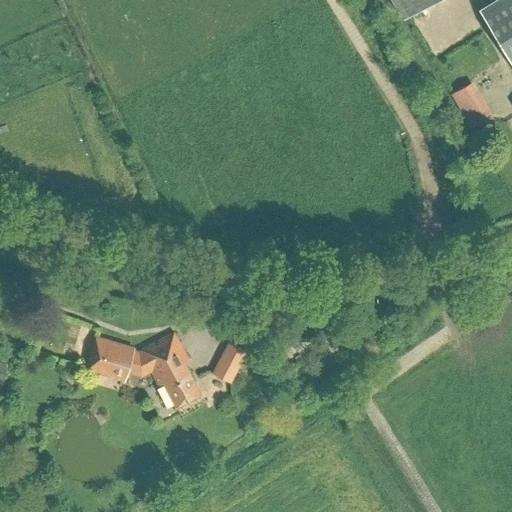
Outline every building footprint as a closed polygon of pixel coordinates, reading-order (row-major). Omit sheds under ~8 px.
[(433,0),(389,0),(402,19),(433,0)] [(511,0),(493,0),(479,9),(511,65),(511,0)] [(467,80),(449,90),(469,126),(487,116),(467,80)] [(173,331),(139,349),(93,337),(84,370),(123,381),(125,373),(139,377),(151,371),(158,384),(161,383),(174,407),(200,394),(184,363),(189,361),(173,331)] [(211,373),(230,383),(247,350),(228,340),(211,373)] [(151,411),(161,406),(152,386),(142,391),(151,411)]
